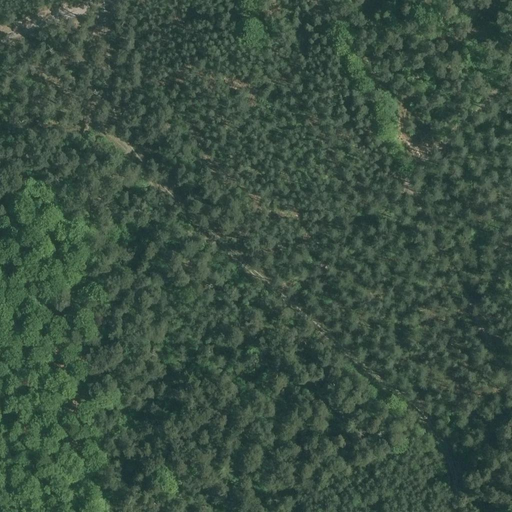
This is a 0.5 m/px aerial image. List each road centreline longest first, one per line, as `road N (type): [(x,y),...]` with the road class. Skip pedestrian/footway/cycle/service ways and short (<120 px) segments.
road 1 (track): [(0,43),(431,425),(452,473),(452,511)]
road 2 (track): [(188,511),(163,463),(120,429),(92,359),(90,347),(120,290),(87,280),(57,207),(94,120)]
road 3 (track): [(309,0),(511,385)]
road 4 (track): [(127,149),(112,119),(104,3)]
road 5 (track): [(402,174),(511,81)]
